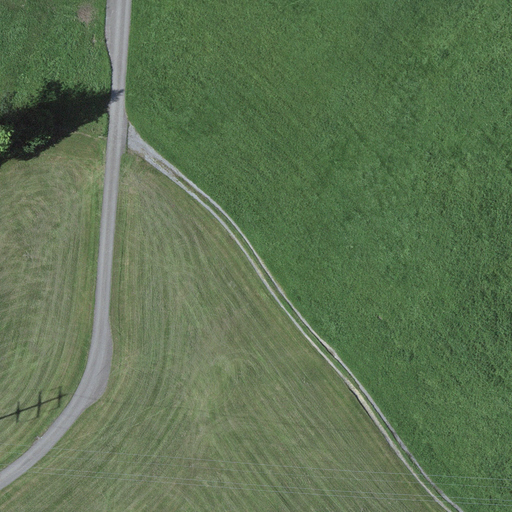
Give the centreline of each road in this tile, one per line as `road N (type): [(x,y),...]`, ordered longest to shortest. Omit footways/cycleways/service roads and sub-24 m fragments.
road 1 (track): [(114,117),(239,231),(424,481),(459,511)]
road 2 (track): [(121,0),(93,380),(0,480)]
